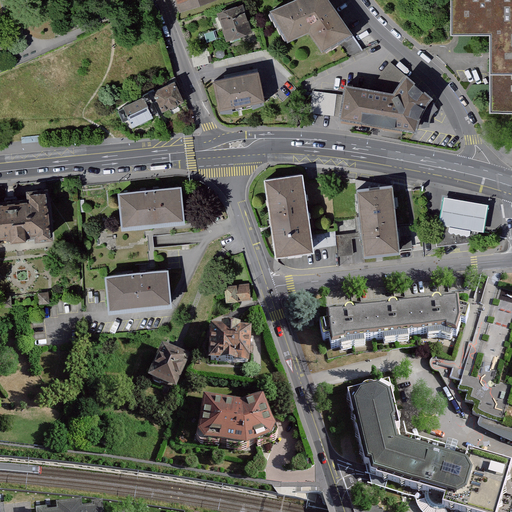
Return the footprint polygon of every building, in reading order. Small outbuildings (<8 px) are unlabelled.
[(175,0),(180,13),(218,0),(175,0)] [(326,0),(301,0),(271,14),(287,41),(309,32),(323,52),(351,35),(326,0)] [(511,0),(451,0),(451,32),(490,32),(490,64),(490,111),(511,111),(511,0)] [(243,6),(217,15),(227,42),(251,33),(243,6)] [(371,91),(344,86),(343,95),(340,117),(339,121),(416,133),(423,115),(432,100),(406,76),(391,62),(371,91)] [(213,82),(219,111),(266,102),(260,73),(213,82)] [(177,84),(123,111),(134,133),(157,121),(152,110),(160,105),(167,119),(189,108),(177,84)] [(343,95),(312,91),(310,113),(340,117),(343,95)] [(303,172),(266,177),(277,254),(314,248),(337,245),(335,230),(312,233),(303,172)] [(119,194),(122,228),(183,221),(180,188),(119,194)] [(29,200),(0,202),(0,245),(1,245),(1,238),(6,238),(6,240),(22,239),(22,237),(33,236),(33,240),(51,239),(47,191),(29,192),(29,200)] [(357,195),(365,259),(400,255),(399,251),(398,237),(397,229),(392,191),(357,195)] [(444,194),(439,222),(478,229),(483,229),(487,202),(444,194)] [(475,239),(478,229),(439,222),(439,219),(434,219),(436,243),(475,239)] [(409,227),(397,229),(398,237),(410,236),(409,227)] [(410,236),(398,237),(399,251),(412,249),(410,236)] [(353,237),(337,238),(339,257),(355,256),(353,237)] [(106,279),(110,312),(170,305),(167,272),(106,279)] [(454,365),(452,370),(450,377),(460,380),(459,389),(468,392),(466,401),(475,404),(473,414),(480,416),(511,425),(511,284),(499,280),(494,278),(481,275),(471,310),(467,324),(454,365)] [(249,282),(224,284),(226,300),(251,297),(249,282)] [(38,290),(40,300),(50,300),(51,290),(38,290)] [(2,295),(2,303),(12,304),(12,294),(2,295)] [(333,338),(331,349),(347,345),(346,342),(446,331),(446,333),(456,336),(461,321),(467,324),(471,310),(458,304),(457,294),(391,302),(329,309),(330,324),(320,326),(322,341),(333,338)] [(211,326),(209,361),(251,363),(253,328),(211,326)] [(190,357),(160,345),(147,375),(177,387),(190,357)] [(361,447),(396,439),(393,413),(387,388),(374,391),(373,390),(370,389),(366,389),(363,391),(361,392),(361,394),(346,397),(361,447)] [(242,402),(204,397),(199,432),(205,441),(247,448),(272,439),(276,430),(263,394),(242,402)] [(511,425),(480,416),(478,425),(499,437),(511,442),(511,425)] [(460,511),(500,511),(511,471),(511,469),(466,456),(464,462),(396,439),(361,447),(365,465),(368,466),(370,472),(371,477),(426,492),(445,498),(443,507),(447,508),(460,511)] [(445,498),(426,492),(425,496),(426,501),(428,505),(431,508),(435,510),(439,510),(445,510),(447,508),(443,507),(445,498)] [(56,509),(36,511),(103,511),(103,505),(85,507),(84,500),(55,503),(56,509)]
